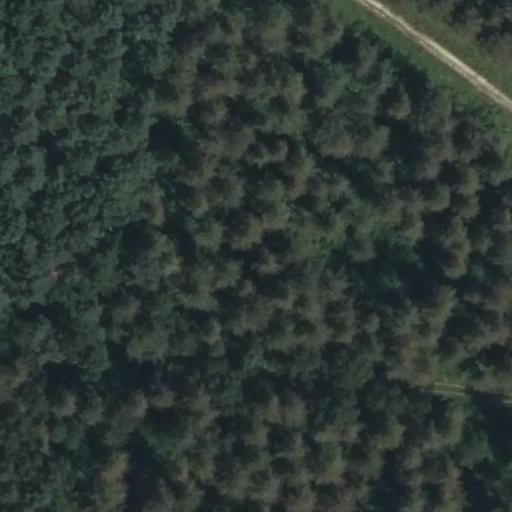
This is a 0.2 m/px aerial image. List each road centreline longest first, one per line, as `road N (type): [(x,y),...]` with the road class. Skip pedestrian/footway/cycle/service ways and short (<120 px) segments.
road 1 (track): [(511,407),(0,346)]
road 2 (track): [(328,0),(511,141)]
